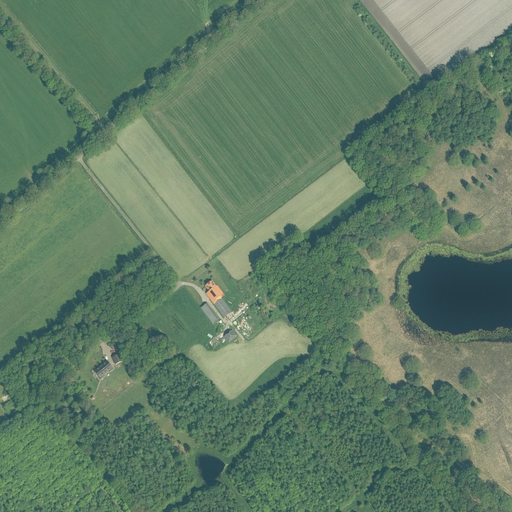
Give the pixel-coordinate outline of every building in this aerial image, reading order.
[(212,281),(205,286),(206,288),(208,291),(209,292),(206,293),(206,294),(224,318),(232,312),(229,308),(221,298),(224,296),(217,285),(216,286),(212,281)] [(214,326),(218,322),(209,310),(211,308),(207,303),(201,308),(214,326)] [(232,330),(224,337),(229,343),(237,336),(232,330)] [(116,365),(122,362),(119,355),(113,358),(116,365)] [(100,378),(113,368),(107,361),(103,364),(104,365),(99,369),(99,368),(95,371),(100,378)]
